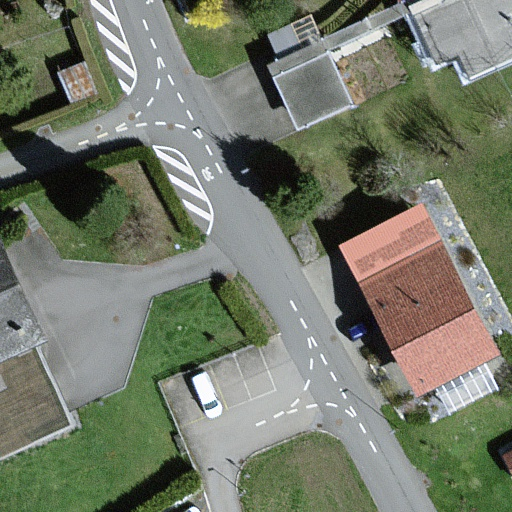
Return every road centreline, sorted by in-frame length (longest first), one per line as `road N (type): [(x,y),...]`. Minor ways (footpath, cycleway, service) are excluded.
road 1 (residential): [(346,387),(181,114)]
road 2 (residential): [(346,387),(239,433),(220,454),(229,511)]
road 3 (residential): [(0,172),(181,114)]
road 4 (residential): [(416,511),(346,387)]
road 5 (residential): [(181,114),(131,0)]
